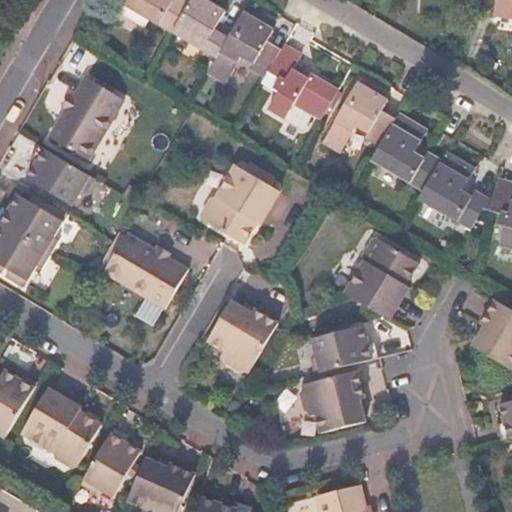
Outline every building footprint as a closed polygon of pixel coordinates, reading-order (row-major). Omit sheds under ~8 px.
[(166,18),(176,24),(191,0),(175,0),(172,5),(163,0),(120,0),(118,4),(160,27),(166,18)] [(191,0),(176,24),(171,34),(215,60),(232,32),(219,24),(224,14),(201,0),(191,0)] [(511,0),(496,0),(495,10),(508,12),(507,17),(511,18),(511,0)] [(215,60),(205,76),(225,87),(240,62),(252,68),(249,72),(263,80),(265,76),(279,53),(265,45),(272,33),(242,15),(232,32),(215,60)] [(279,53),(265,76),(276,82),(269,92),(276,96),(267,111),(284,122),(298,130),(304,128),(311,117),(319,122),(336,94),(310,77),(306,84),(290,73),(299,58),(282,47),(279,53)] [(83,75),(73,93),(65,105),(47,136),(86,160),(123,99),(83,75)] [(358,81),(323,140),(343,152),(357,128),(367,134),(364,139),(378,148),(395,119),(383,111),(389,100),(358,81)] [(65,105),(73,93),(66,89),(59,101),(65,105)] [(378,148),(371,159),(423,190),(439,163),(428,157),(424,161),(413,154),(426,132),(398,115),(395,119),(378,148)] [(95,179),(37,146),(29,160),(34,163),(25,178),(37,185),(48,191),(69,204),(76,192),(83,194),(87,192),(95,179)] [(487,214),(493,192),(481,184),(471,200),(460,194),(472,171),(445,153),(439,163),(423,190),(418,199),(458,223),(465,212),(477,220),(482,212),(487,214)] [(260,223),(281,189),(236,163),(218,194),(210,196),(200,210),(204,219),(244,242),(257,221),(260,223)] [(489,216),(493,217),(498,218),(496,229),(502,231),(498,249),(511,252),(511,187),(498,184),(495,194),(490,215),(489,216)] [(48,191),(37,185),(33,190),(44,197),(48,191)] [(487,214),(490,215),(495,194),(493,192),(487,214)] [(31,193),(27,200),(39,208),(43,201),(31,193)] [(2,205),(0,208),(0,224),(51,254),(58,242),(52,232),(59,220),(39,208),(27,200),(16,194),(8,207),(2,205)] [(51,254),(0,224),(0,267),(2,269),(23,281),(32,268),(36,270),(43,267),(51,254)] [(120,230),(113,241),(108,249),(116,253),(106,271),(105,273),(165,309),(188,270),(171,260),(159,253),(120,230)] [(362,262),(342,293),(388,320),(408,286),(404,283),(417,262),(378,238),(371,239),(368,241),(360,255),(362,262)] [(162,248),(159,253),(171,260),(174,255),(162,248)] [(108,249),(98,267),(106,271),(116,253),(108,249)] [(483,328),(476,338),(471,347),(510,371),(511,368),(511,311),(492,300),(478,324),(483,328)] [(251,314),(241,308),(231,301),(207,342),(224,351),(220,357),(225,359),(226,365),(241,373),(244,371),(249,373),(277,323),(255,309),(251,314)] [(245,304),(241,308),(251,314),(255,309),(245,304)] [(338,330),(350,327),(348,322),(336,325),(338,330)] [(314,373),(378,357),(374,340),(368,342),(362,324),(350,327),(338,330),(312,337),(315,351),(312,352),(310,357),(314,373)] [(471,334),(476,338),(483,328),(478,324),(471,334)] [(0,435),(4,438),(37,381),(23,372),(19,377),(3,369),(0,374),(0,435)] [(363,423),(360,410),(357,400),(363,399),(356,371),(298,386),(299,391),(296,394),(299,408),(306,413),(306,416),(313,415),(317,433),(363,423)] [(78,465),(102,424),(78,410),(80,406),(48,388),(21,433),(54,452),(58,460),(71,468),(78,465)] [(357,400),(360,410),(366,409),(363,399),(357,400)] [(497,426),(500,441),(511,438),(511,402),(511,403),(499,406),(504,424),(497,426)] [(114,426),(80,483),(95,492),(103,488),(115,495),(128,474),(134,462),(142,450),(125,441),(127,434),(114,426)] [(143,462),(125,504),(141,511),(140,511),(175,511),(191,477),(167,467),(166,472),(155,467),(143,462)] [(134,462),(128,474),(133,477),(140,465),(134,462)] [(166,472),(167,467),(157,463),(155,467),(166,472)] [(366,511),(365,503),(360,484),(317,496),(321,511),(366,511)] [(35,511),(0,490),(0,511),(35,511)] [(232,511),(236,503),(220,498),(218,505),(200,499),(197,510),(196,511),(232,511)] [(236,503),(232,511),(251,511),(253,509),(236,503)]
